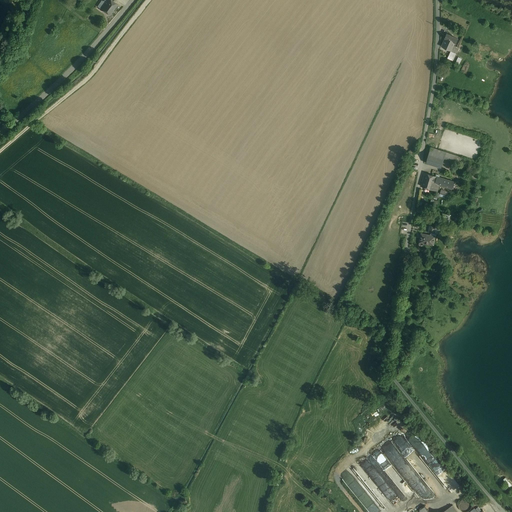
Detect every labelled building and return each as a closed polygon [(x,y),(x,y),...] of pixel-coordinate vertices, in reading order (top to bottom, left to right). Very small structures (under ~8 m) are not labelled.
[(101,0),(98,6),(101,8),(106,0),(103,0),(103,1),(102,0),(101,0)] [(106,0),(101,8),(110,15),(118,4),(112,0),(106,0)] [(445,38),(455,42),(457,38),(447,33),(445,38)] [(455,42),(445,38),(442,45),(451,50),(454,45),(455,42)] [(459,48),(454,45),(451,50),(451,51),(456,53),(459,48)] [(451,51),(448,58),(453,60),(456,53),(451,51)] [(431,147),(426,162),(441,167),(444,159),(446,152),(431,147)] [(462,157),(446,152),(444,159),(459,164),(462,157)] [(450,180),(425,173),(421,185),(437,191),(439,185),(452,189),(454,182),(450,180)] [(442,189),(439,195),(447,198),(449,191),(442,189)] [(421,233),(420,239),(424,240),(423,242),(424,243),(434,244),(435,235),(421,233)] [(405,436),(444,486),(459,484),(412,430),(405,436)] [(383,451),(415,492),(425,484),(394,443),(383,451)] [(392,472),(395,470),(390,464),(387,467),(388,468),(385,469),(384,464),(388,463),(390,461),(389,459),(382,464),(382,460),(386,459),(380,451),(375,458),(379,461),(380,469),(377,467),(379,467),(376,464),(375,461),(371,461),(382,475),(383,474),(382,471),(381,465),(385,470),(387,470),(387,472),(390,470),(392,472)] [(354,468),(343,478),(364,502),(362,498),(367,496),(369,499),(370,498),(369,497),(371,496),(372,498),(374,497),(373,497),(375,496),(375,494),(372,491),(373,490),(372,487),(368,483),(370,482),(369,481),(368,477),(366,478),(367,483),(354,468),(355,469),(354,468)] [(465,511),(468,511),(470,509),(472,507),(472,504),(471,502),(469,500),(467,499),(465,499),(463,499),(462,500),(460,502),(459,505),(459,507),(460,510),(463,511),(465,511)]
